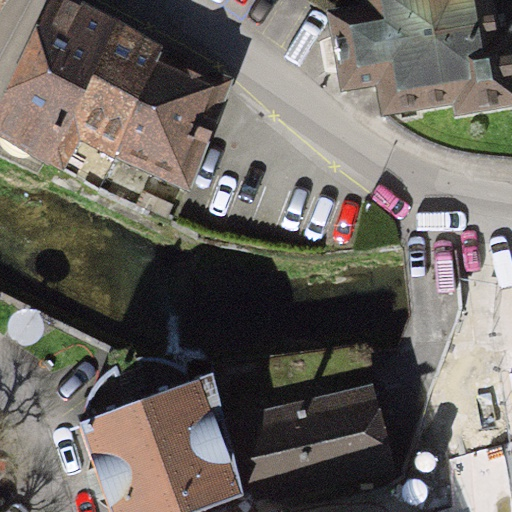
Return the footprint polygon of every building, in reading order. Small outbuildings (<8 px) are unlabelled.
[(74,0),(50,0),(0,102),(0,139),(48,162),(118,24),(74,0)] [(0,0),(0,13),(8,0),(0,0)] [(497,30),(492,0),(358,0),(360,6),(325,12),(338,95),(377,90),(381,118),(456,106),(458,118),(511,109),(511,39),(510,28),(497,30)] [(166,48),(118,24),(48,162),(63,170),(79,137),(112,154),(166,48)] [(234,79),(166,48),(112,154),(187,190),(200,161),(234,79)] [(359,350),(213,370),(215,375),(247,496),(275,491),(275,494),(391,468),(359,350)] [(201,511),(247,496),(215,375),(190,384),(189,380),(183,372),(174,367),(165,363),(155,362),(145,361),(136,362),(126,364),(117,368),(107,373),(100,380),(93,388),(89,397),(86,407),(86,417),(88,421),(78,424),(109,511),(201,511)] [(252,511),(247,496),(201,511),(252,511)]
